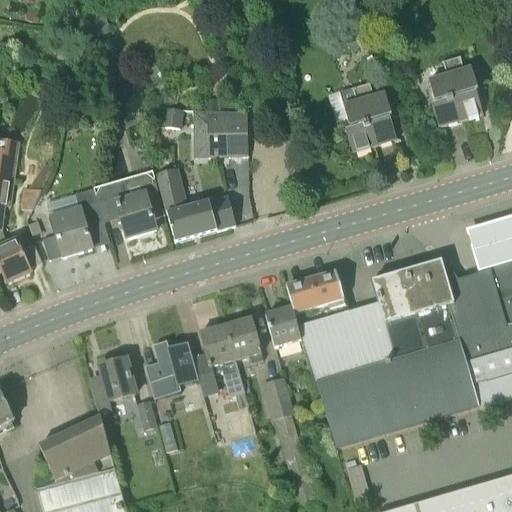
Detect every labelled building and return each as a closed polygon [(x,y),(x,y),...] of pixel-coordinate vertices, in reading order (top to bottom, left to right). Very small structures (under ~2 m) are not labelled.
[(498,26),(511,26),(511,12),(511,6),(500,6),(500,9),(499,9),(498,26)] [(93,43),(111,36),(102,13),(84,19),(93,43)] [(436,106),(432,107),(439,130),(483,117),(476,94),(478,94),(471,71),(463,73),(460,60),(443,65),(446,78),(429,83),(436,106)] [(351,132),(346,133),(353,156),(397,143),(390,120),(392,119),(385,96),(374,100),(370,87),(353,92),(340,95),(351,132)] [(248,143),(247,116),(220,115),(221,103),(207,102),(207,114),(193,114),(194,162),(248,161),(248,143)] [(163,130),(181,132),(184,114),(165,112),(163,130)] [(32,278),(16,242),(0,249),(0,234),(3,235),(6,210),(11,211),(21,146),(0,143),(0,274),(1,274),(8,289),(32,278)] [(175,246),(236,228),(228,200),(209,205),(208,202),(188,208),(178,172),(156,178),(166,216),(167,216),(175,246)] [(104,189),(107,221),(119,218),(127,243),(157,234),(153,222),(164,219),(157,193),(152,175),(104,189)] [(79,211),(50,220),(56,239),(43,243),(49,264),(62,260),(63,262),(92,253),(88,238),(106,233),(103,223),(107,221),(104,189),(75,198),(79,211)] [(23,193),(20,214),(32,216),(42,196),(23,193)] [(511,213),(469,225),(482,275),(488,273),(487,268),(511,260),(511,213)] [(470,377),(511,363),(511,328),(506,330),(499,305),(511,300),(511,260),(487,268),(488,273),(482,275),(448,285),(455,306),(449,308),(470,377)] [(511,363),(470,377),(449,308),(455,306),(448,285),(442,287),(436,267),(373,285),(379,305),(416,429),(511,400),(511,363)] [(292,311),(294,317),(344,303),(336,276),(297,287),(287,290),(292,311)] [(336,452),(416,429),(379,305),(299,330),(317,385),(328,425),(336,452)] [(265,318),(275,352),(301,345),(294,317),(292,311),(265,318)] [(263,364),(260,354),(252,322),(226,329),(236,365),(250,361),(251,367),(263,364)] [(245,397),(236,365),(226,329),(200,336),(212,378),(222,376),(229,401),(245,397)] [(167,345),(153,349),(160,371),(147,375),(154,400),(180,392),(179,387),(198,382),(188,347),(169,353),(167,345)] [(100,421),(103,430),(115,426),(110,407),(137,399),(127,363),(100,370),(103,382),(91,385),(98,410),(97,410),(100,421)] [(299,511),(309,511),(317,510),(303,458),(293,419),(294,419),(284,382),(262,388),(272,425),(275,424),(299,511)] [(0,432),(15,426),(0,395),(0,432)] [(144,435),(157,431),(150,404),(137,408),(144,435)] [(42,511),(128,511),(127,506),(103,430),(100,421),(39,449),(56,486),(73,478),(75,482),(37,493),(42,511)] [(511,511),(511,480),(403,511),(511,511)]
